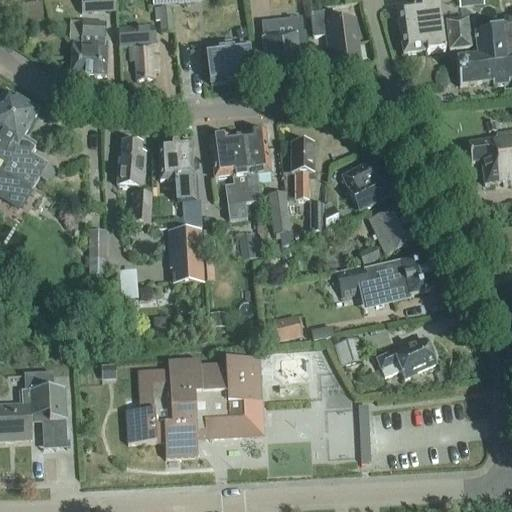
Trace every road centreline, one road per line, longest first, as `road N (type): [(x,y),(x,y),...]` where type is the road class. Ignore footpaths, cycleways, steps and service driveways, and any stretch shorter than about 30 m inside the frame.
road 1 (tertiary): [(499,484),(495,346),(392,138),(343,110),(301,106),(121,117),(0,59)]
road 2 (tertiary): [(499,484),(72,511)]
